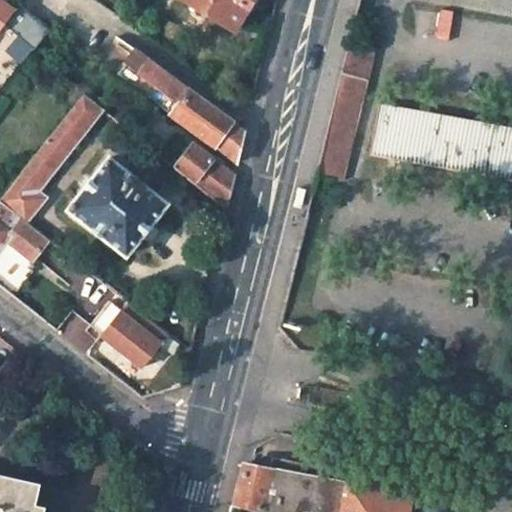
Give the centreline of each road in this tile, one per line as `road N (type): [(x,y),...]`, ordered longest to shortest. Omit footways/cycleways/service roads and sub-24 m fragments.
road 1 (primary): [(317,0),(210,441)]
road 2 (residential): [(210,441),(142,422),(0,309)]
